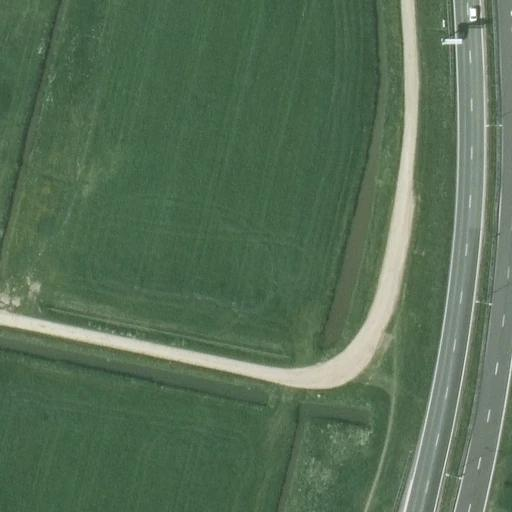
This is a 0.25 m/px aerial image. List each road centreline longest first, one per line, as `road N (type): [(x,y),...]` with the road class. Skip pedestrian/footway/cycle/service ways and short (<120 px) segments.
road 1 (motorway): [(464,0),(464,263),(420,511)]
road 2 (motorway): [(468,511),(507,250),(509,0)]
